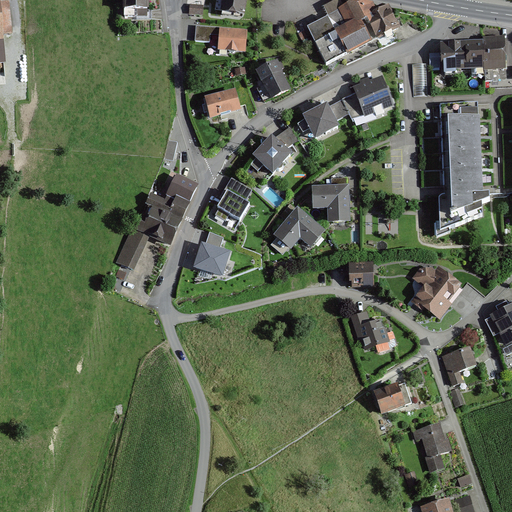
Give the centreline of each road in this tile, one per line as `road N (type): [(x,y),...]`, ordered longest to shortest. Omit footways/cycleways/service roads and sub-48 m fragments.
road 1 (residential): [(444,4),(434,34),(263,117),(204,175)]
road 2 (residential): [(167,320),(344,292),(381,303),(432,347)]
road 3 (residential): [(167,320),(205,428),(196,511)]
road 4 (residential): [(204,175),(181,104),(173,0)]
road 5 (residential): [(432,347),(485,511)]
road 6 (residential): [(204,175),(169,276),(167,320)]
road 7 (track): [(201,402),(227,431),(270,511)]
